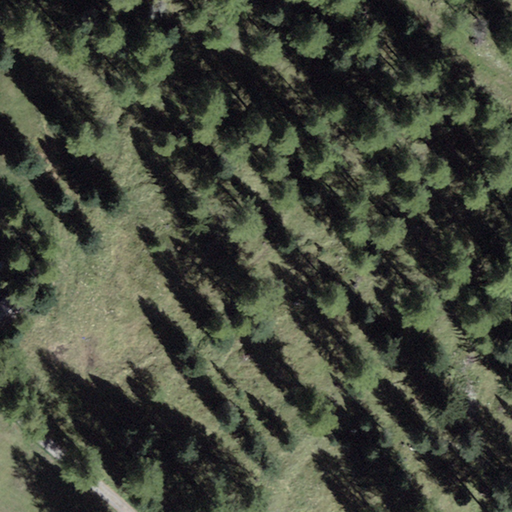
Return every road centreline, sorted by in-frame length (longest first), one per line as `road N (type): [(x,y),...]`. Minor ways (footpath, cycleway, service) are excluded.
road 1 (track): [(0,390),(127,511)]
road 2 (track): [(511,85),(404,0)]
